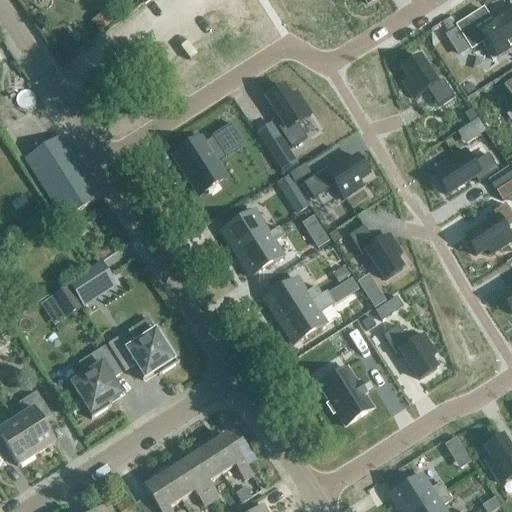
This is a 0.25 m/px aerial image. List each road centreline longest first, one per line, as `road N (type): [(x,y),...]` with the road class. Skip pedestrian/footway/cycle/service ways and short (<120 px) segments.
road 1 (residential): [(326,66),(286,46),(101,162)]
road 2 (residential): [(236,376),(101,162)]
road 3 (residential): [(26,511),(236,376)]
road 4 (residential): [(313,496),(511,376)]
road 5 (residential): [(101,162),(0,8)]
road 6 (residential): [(511,364),(433,236)]
road 7 (residential): [(313,496),(236,376)]
road 8 (residential): [(326,66),(432,0)]
road 9 (residential): [(433,236),(367,132)]
